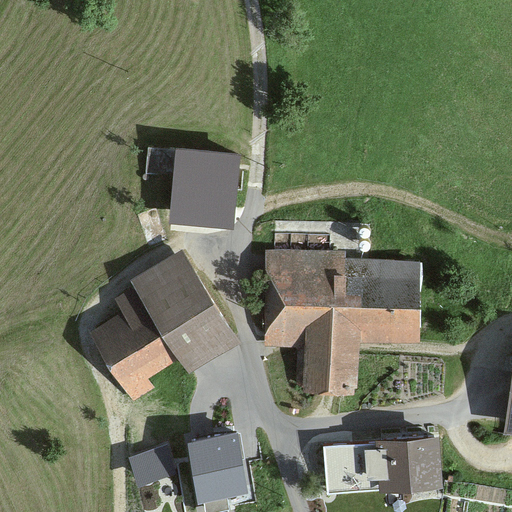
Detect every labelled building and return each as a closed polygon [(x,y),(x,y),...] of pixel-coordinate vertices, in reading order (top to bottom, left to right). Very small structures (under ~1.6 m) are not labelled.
[(218,155),(165,150),(162,177),(215,182),(218,155)] [(239,189),(187,185),(184,225),(235,229),(239,189)] [(147,300),(95,333),(137,400),(156,388),(148,377),(184,355),(195,372),(243,342),(186,251),(136,282),(147,300)] [(424,264),(279,259),(276,340),(313,342),(311,388),(358,390),(359,338),(421,340),(424,264)] [(96,402),(64,416),(78,446),(110,431),(96,402)] [(439,424),(375,429),(376,435),(324,439),(328,489),(444,481),(439,424)] [(239,431),(192,441),(203,496),(250,487),(239,431)] [(173,448),(137,458),(143,481),(179,470),(173,448)]
